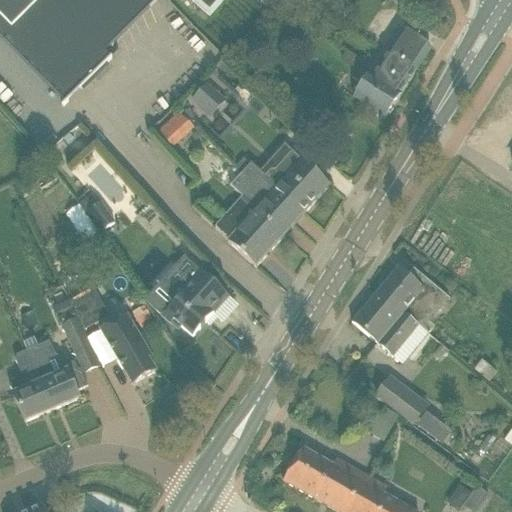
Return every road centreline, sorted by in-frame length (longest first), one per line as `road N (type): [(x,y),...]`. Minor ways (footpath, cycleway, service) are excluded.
road 1 (tertiary): [(245,418),(461,72)]
road 2 (unclassified): [(0,489),(95,452),(129,453),(190,488)]
